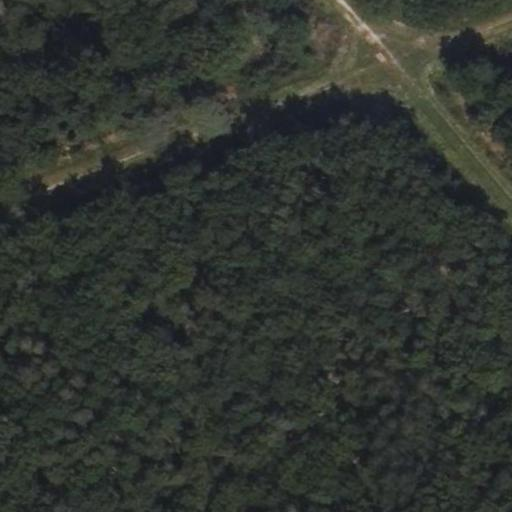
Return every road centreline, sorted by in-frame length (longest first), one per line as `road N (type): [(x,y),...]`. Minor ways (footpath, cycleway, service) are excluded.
road 1 (track): [(511,17),(0,205)]
road 2 (track): [(511,208),(330,0)]
